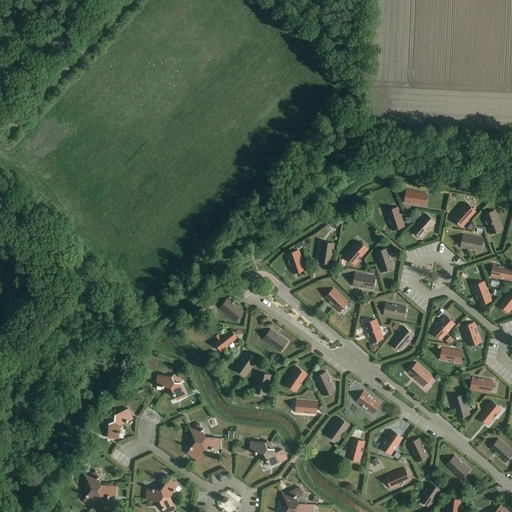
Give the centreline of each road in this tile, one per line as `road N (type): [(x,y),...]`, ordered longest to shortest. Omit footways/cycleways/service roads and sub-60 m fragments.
road 1 (residential): [(439,428),(260,275),(245,284),(250,297),(427,425)]
road 2 (track): [(338,125),(311,174),(231,250),(253,277)]
road 3 (track): [(127,0),(0,137)]
road 4 (track): [(511,146),(376,139),(338,125)]
road 5 (track): [(338,125),(359,87),(268,0)]
